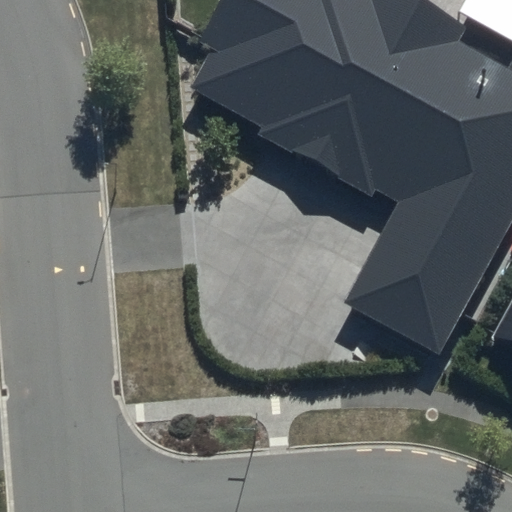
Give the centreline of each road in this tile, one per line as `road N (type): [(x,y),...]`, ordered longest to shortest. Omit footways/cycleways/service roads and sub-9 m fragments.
road 1 (residential): [(74,511),(35,101),(7,0)]
road 2 (residential): [(98,511),(385,488),(475,511)]
